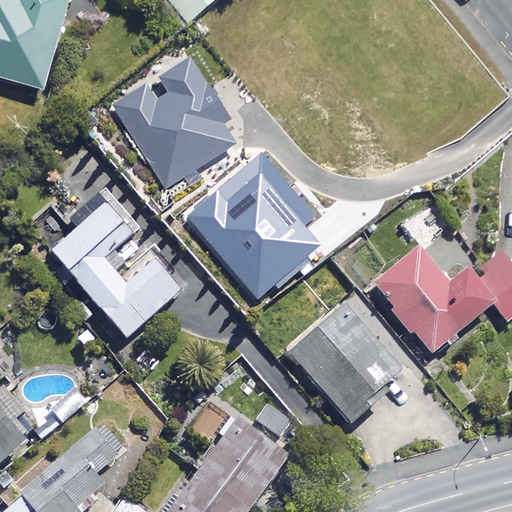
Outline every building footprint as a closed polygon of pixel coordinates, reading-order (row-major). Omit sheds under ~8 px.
[(80,0),(0,0),(0,81),(50,97),(80,0)] [(159,0),(188,31),(221,0),(159,0)] [(113,103),(167,187),(236,144),(224,124),(231,119),(192,56),(158,78),(167,93),(155,100),(144,83),(113,103)] [(187,216),(257,298),(321,245),(305,225),(315,217),(261,153),(187,216)] [(82,233),(55,254),(65,266),(55,275),(69,291),(79,283),(130,344),(190,294),(164,262),(132,288),(110,262),(142,236),(104,190),(70,218),(82,233)] [(456,355),(469,343),(464,337),(496,310),(501,316),(493,322),(504,335),(511,327),(511,259),(506,252),(479,275),(472,267),(455,281),(426,246),(376,289),(437,361),(451,349),(456,355)] [(349,343),(335,326),(297,358),(357,428),(412,381),(366,328),(349,343)] [(33,415),(9,386),(0,393),(0,473),(40,441),(25,422),(33,415)] [(256,511),(296,461),(244,422),(176,511),(256,511)] [(129,450),(109,426),(7,511),(94,511),(105,503),(100,497),(111,488),(103,479),(125,460),(121,456),(129,450)] [(144,511),(127,500),(118,511),(144,511)]
